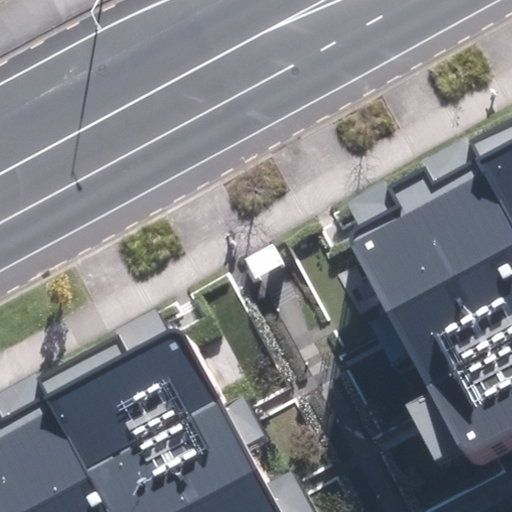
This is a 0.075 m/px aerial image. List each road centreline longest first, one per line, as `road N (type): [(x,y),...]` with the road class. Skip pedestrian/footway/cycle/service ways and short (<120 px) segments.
road 1 (secondary): [(435,0),(0,230)]
road 2 (secondary): [(0,153),(286,0)]
